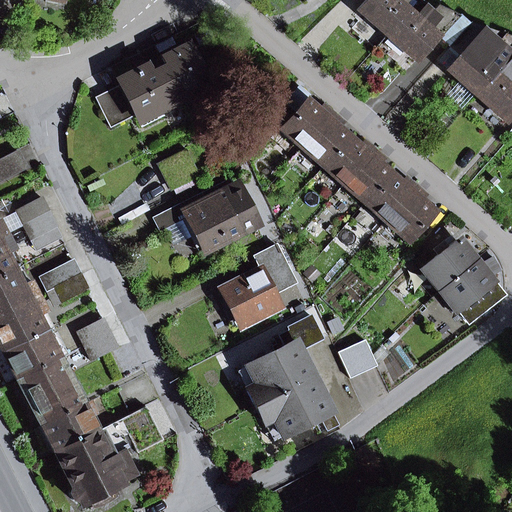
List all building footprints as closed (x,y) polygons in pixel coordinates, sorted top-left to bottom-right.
[(415,3),(410,0),(366,0),(357,11),(386,36),(408,11),(415,3)] [(418,20),(408,11),(386,36),(415,61),(437,37),(455,16),(440,8),(434,15),(430,10),(424,8),(418,13),(418,20)] [(469,23),(455,16),(437,37),(448,46),(468,23),(469,23)] [(474,95),(476,96),(511,56),(511,55),(511,53),(511,39),(506,37),(499,45),(491,38),(496,33),(468,23),(448,46),(460,56),(447,71),(459,81),(474,95)] [(187,46),(161,59),(165,67),(180,95),(181,95),(205,83),(187,46)] [(436,61),(447,71),(460,56),(448,46),(436,61)] [(511,113),(511,56),(476,96),(505,122),(511,113)] [(149,75),(165,67),(161,59),(145,67),(149,75)] [(120,85),(122,89),(134,113),(151,105),(155,112),(182,98),(181,95),(180,95),(165,67),(149,75),(145,67),(118,81),(120,85)] [(446,96),(461,110),(474,95),(459,81),(446,96)] [(181,95),(182,98),(207,86),(205,83),(181,95)] [(96,102),(122,89),(120,85),(94,98),(96,102)] [(306,101),(311,96),(300,86),(283,105),(294,115),(306,101)] [(134,113),(122,89),(96,102),(109,128),(135,115),(134,113)] [(274,140),(282,130),(302,149),(332,115),(323,106),(318,112),(306,101),(294,115),(283,105),(269,121),(272,123),(264,132),(274,140)] [(135,115),(138,121),(155,112),(151,105),(134,113),(135,115)] [(332,115),(302,149),(323,167),(348,139),(337,129),(342,123),(332,115)] [(348,139),(323,167),(344,185),(374,151),(364,143),(359,148),(348,139)] [(159,162),(173,190),(200,176),(186,149),(159,162)] [(0,179),(26,166),(18,151),(0,160),(0,179)] [(374,151),(344,185),(364,203),(389,175),(378,165),(383,160),(374,151)] [(389,175),(364,203),(385,222),(415,188),(405,179),(400,185),(389,175)] [(181,203),(184,210),(233,185),(230,179),(181,203)] [(233,185),(184,210),(183,210),(187,218),(203,251),(239,234),(233,221),(251,212),(236,184),(233,185)] [(419,202),(424,196),(415,188),(385,222),(406,241),(431,213),(419,202)] [(41,198),(15,211),(23,226),(49,213),(41,198)] [(183,210),(184,210),(181,203),(152,218),(159,232),(165,229),(187,218),(183,210)] [(239,234),(257,225),(251,212),(233,221),(239,234)] [(55,228),(56,227),(49,213),(23,226),(30,240),(43,234),(48,245),(60,239),(55,228)] [(198,253),(203,251),(187,218),(165,229),(174,245),(190,237),(198,253)] [(36,251),(48,245),(43,234),(30,240),(36,251)] [(0,276),(12,271),(4,255),(14,250),(6,235),(0,237),(0,276)] [(427,252),(415,261),(438,290),(473,262),(456,240),(441,252),(437,247),(433,250),(437,256),(433,259),(427,252)] [(20,286),(30,281),(14,250),(4,255),(12,271),(20,286)] [(500,271),(493,257),(484,262),(491,276),(500,271)] [(61,303),(54,289),(80,275),(72,261),(39,278),(54,307),(61,303)] [(229,306),(239,326),(277,306),(265,283),(284,273),(278,261),(222,290),(229,306)] [(465,322),(500,295),(473,262),(438,290),(454,313),(456,311),(465,322)] [(0,315),(38,297),(30,281),(20,286),(12,271),(0,276),(0,315)] [(54,289),(61,303),(87,290),(80,275),(54,289)] [(36,317),(45,312),(38,297),(0,315),(0,355),(4,354),(44,333),(36,317)] [(233,329),(239,326),(229,306),(222,309),(233,329)] [(58,360),(67,356),(45,312),(36,317),(44,333),(58,360)] [(299,322),(311,345),(322,339),(310,316),(299,322)] [(76,332),(84,347),(110,333),(103,319),(76,332)] [(255,385),(246,389),(254,407),(308,380),(299,363),(304,360),(299,351),(311,345),(299,322),(288,328),(289,331),(279,336),(284,347),(246,366),(255,385)] [(17,380),(58,360),(44,333),(4,354),(0,355),(0,369),(6,382),(16,377),(17,380)] [(91,361),(117,348),(110,333),(84,347),(91,361)] [(350,347),(362,373),(376,366),(364,341),(350,347)] [(337,353),(349,379),(362,373),(350,347),(337,353)] [(372,355),(377,364),(387,354),(380,347),(372,355)] [(41,426),(82,406),(58,360),(17,380),(41,426)] [(246,389),(255,385),(246,366),(237,371),(246,389)] [(320,418),(330,413),(321,394),(316,397),(308,380),(254,407),(263,424),(273,420),(282,438),(320,418)] [(41,426),(54,452),(94,432),(88,418),(95,415),(88,403),(82,406),(41,426)] [(120,419),(133,446),(159,434),(146,407),(120,419)] [(330,413),(320,418),(326,431),(337,425),(330,413)] [(108,458),(115,455),(95,415),(88,418),(94,432),(108,458)] [(272,442),(282,438),(273,420),(263,424),(272,442)] [(115,455),(108,458),(94,432),(54,452),(72,488),(69,494),(73,501),(79,502),(81,506),(87,503),(116,489),(122,486),(120,483),(135,476),(123,451),(115,455)] [(91,510),(106,505),(119,496),(116,489),(87,503),(91,510)]
